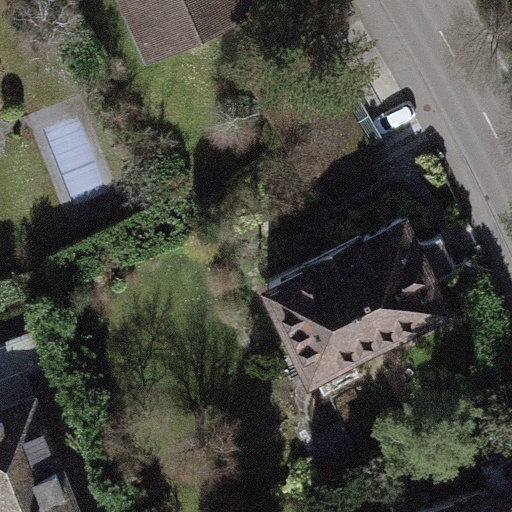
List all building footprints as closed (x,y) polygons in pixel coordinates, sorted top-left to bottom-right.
[(125,0),(148,51),(260,0),(125,0)] [(318,201),(391,177),(343,32),(270,57),(318,201)] [(405,212),(256,276),(304,390),(454,326),(405,212)] [(70,511),(26,393),(0,402),(0,511),(70,511)] [(511,511),(511,479),(408,511),(511,511)]
